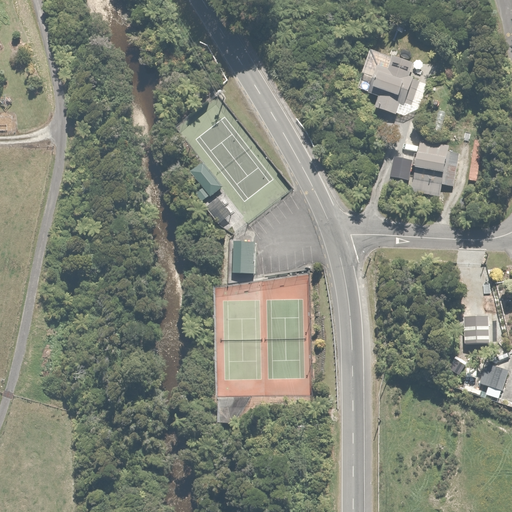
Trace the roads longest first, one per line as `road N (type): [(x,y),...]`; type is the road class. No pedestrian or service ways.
road 1 (residential): [(42,0),(58,84),(60,159),(0,414)]
road 2 (tertiary): [(334,237),(350,335),(353,511)]
road 3 (tertiary): [(199,0),(287,140),(334,237)]
road 4 (residential): [(334,237),(486,239),(511,231)]
